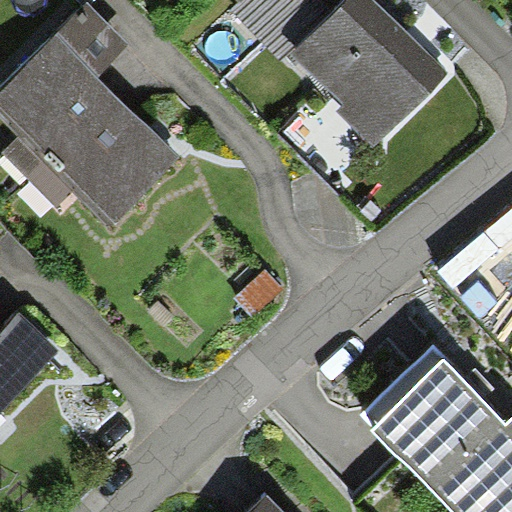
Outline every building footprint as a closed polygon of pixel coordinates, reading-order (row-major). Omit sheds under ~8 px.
[(245,0),(217,0),(230,14),(245,0)] [(440,79),(355,0),(348,0),(290,62),(379,145),(440,79)] [(511,0),(502,0),(511,8),(511,0)] [(114,52),(74,14),(0,93),(0,134),(101,229),(166,160),(84,84),(114,52)] [(0,415),(50,361),(8,323),(0,331),(0,415)] [(509,511),(511,510),(511,427),(435,345),(364,411),(457,511),(509,511)] [(267,511),(253,499),(241,511),(267,511)]
